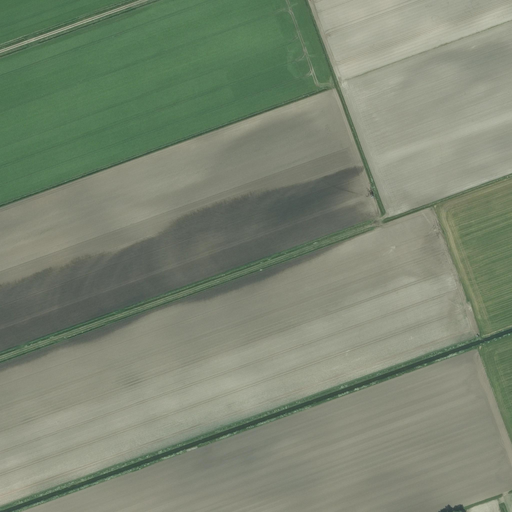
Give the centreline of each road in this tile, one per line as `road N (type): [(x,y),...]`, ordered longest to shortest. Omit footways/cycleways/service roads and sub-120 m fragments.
road 1 (track): [(297,253),(0,359)]
road 2 (track): [(148,0),(0,52)]
